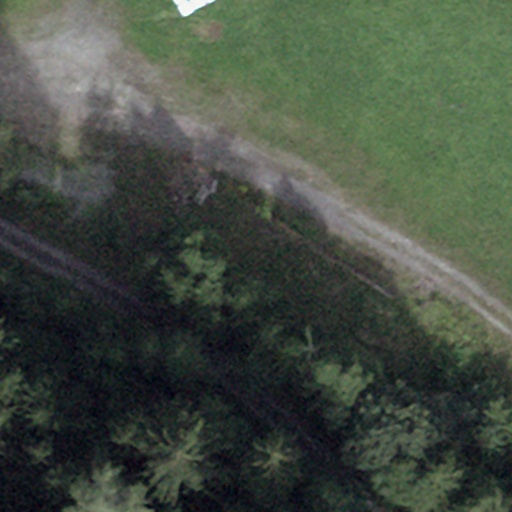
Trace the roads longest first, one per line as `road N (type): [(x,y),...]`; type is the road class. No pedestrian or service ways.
road 1 (track): [(0,77),(193,136),(511,331)]
road 2 (track): [(0,226),(302,437),(366,511)]
